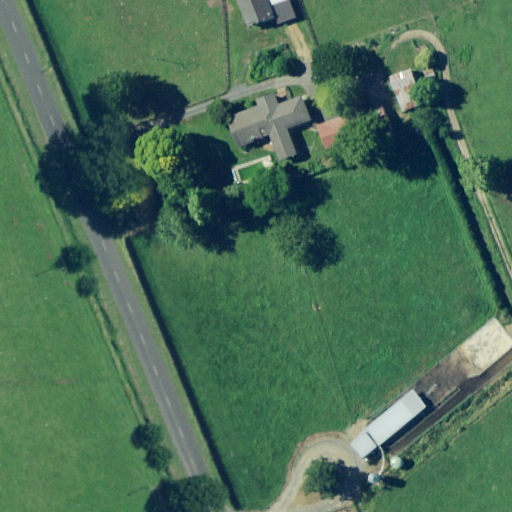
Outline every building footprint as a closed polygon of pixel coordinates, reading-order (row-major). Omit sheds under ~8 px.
[(239,0),(251,28),(278,17),(274,7),(290,0),(239,0)] [(427,106),(415,70),(391,78),(404,114),(427,106)] [(286,104),(282,93),(261,101),(263,106),(229,119),(240,149),(272,136),(282,162),(300,155),(291,130),(315,121),(306,96),(286,104)] [(357,141),(350,118),(320,127),(328,150),(357,141)] [(411,176),(403,170),(394,183),(402,189),(411,176)] [(429,408),(415,391),(352,443),(366,460),(429,408)]
